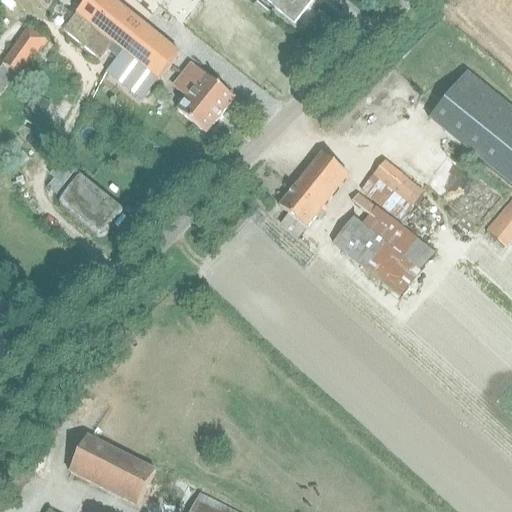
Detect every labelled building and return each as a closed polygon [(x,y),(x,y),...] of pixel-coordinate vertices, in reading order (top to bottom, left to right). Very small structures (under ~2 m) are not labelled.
[(111,0),(88,0),(63,32),(101,63),(110,52),(118,59),(107,73),(141,101),(179,55),(111,0)] [(265,0),(265,1),(292,24),(311,0),(265,0)] [(20,78),(46,42),(27,29),(2,64),(4,66),(0,70),(0,95),(15,74),(20,78)] [(206,134),(220,117),(234,99),(195,68),(177,90),(187,98),(177,111),(206,134)] [(511,187),(511,109),(467,74),(429,120),(511,187)] [(299,238),(306,230),(347,178),(319,155),(278,207),(289,216),(282,225),(299,238)] [(400,222),(422,193),(383,163),(361,191),(400,222)] [(120,213),(79,180),(61,201),(62,207),(98,237),(106,237),(124,217),(147,215),(148,213),(120,213)] [(434,255),(358,196),(351,204),(367,216),(359,227),(351,221),(332,246),(400,298),(434,255)] [(503,249),(511,237),(511,202),(485,234),(503,249)] [(138,508),(156,472),(88,437),(70,473),(138,508)] [(214,511),(196,503),(191,511),(214,511)]
